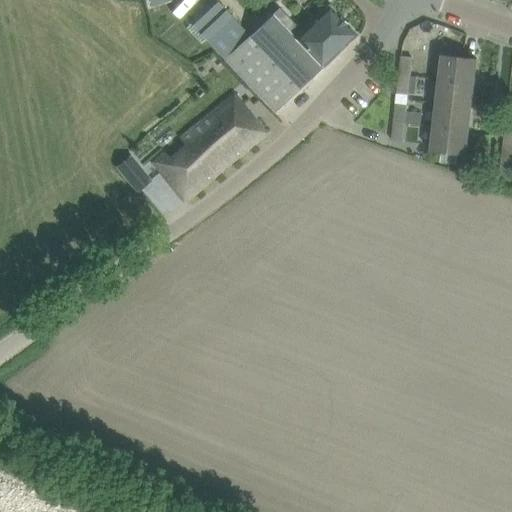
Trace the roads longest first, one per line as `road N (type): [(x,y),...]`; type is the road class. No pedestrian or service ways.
road 1 (residential): [(169,234),(302,125),(405,0)]
road 2 (unclassified): [(0,354),(169,234)]
